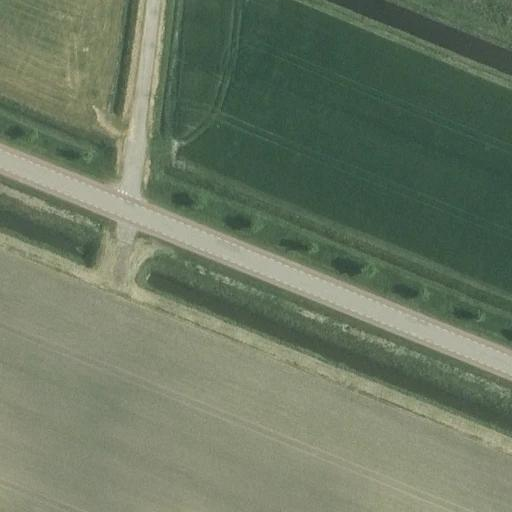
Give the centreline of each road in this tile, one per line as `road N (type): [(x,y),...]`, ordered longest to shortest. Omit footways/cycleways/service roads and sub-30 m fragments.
road 1 (secondary): [(511,370),(0,161)]
road 2 (track): [(128,212),(152,0)]
